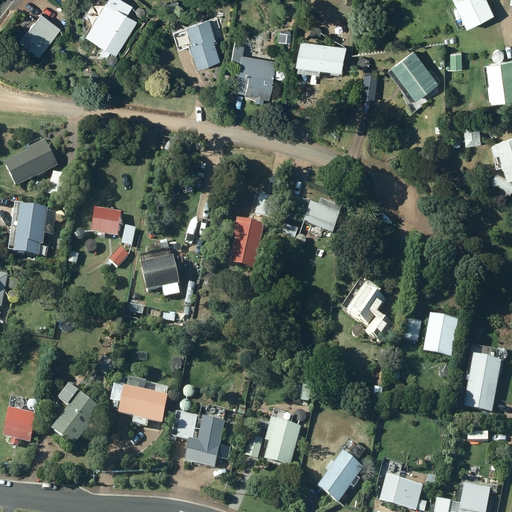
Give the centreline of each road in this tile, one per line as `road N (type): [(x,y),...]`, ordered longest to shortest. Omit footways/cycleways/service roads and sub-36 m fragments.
road 1 (residential): [(0,94),(297,148),(410,203)]
road 2 (residential): [(0,494),(185,511)]
